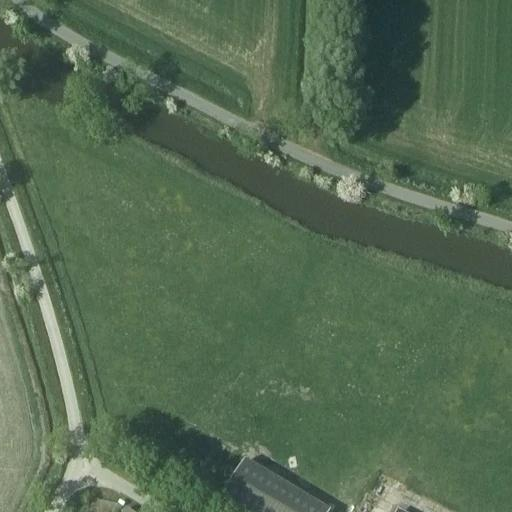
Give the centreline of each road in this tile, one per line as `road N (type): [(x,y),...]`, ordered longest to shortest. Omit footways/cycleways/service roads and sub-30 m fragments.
road 1 (unclassified): [(511,228),(307,157),(74,40),(18,0)]
road 2 (unclassified): [(50,511),(70,475),(76,434),(0,173)]
